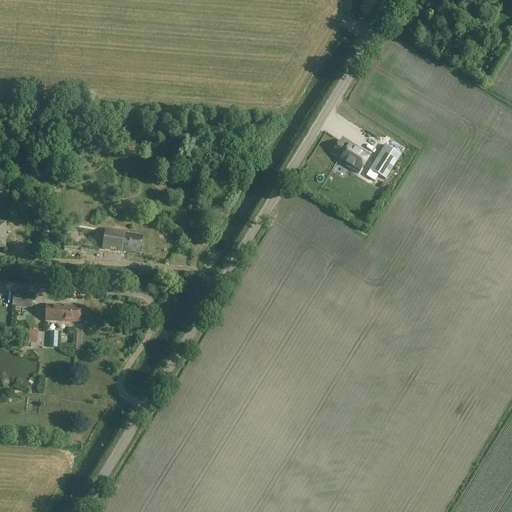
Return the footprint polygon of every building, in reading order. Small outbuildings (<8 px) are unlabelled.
[(340,159),(339,162),(359,174),(370,156),(350,144),(349,146),(340,141),(332,154),(340,159)] [(386,145),(371,169),(386,179),(402,155),(386,145)] [(140,253),(142,237),(126,234),(126,233),(105,230),(102,249),(121,251),(121,250),(140,253)] [(12,306),(20,306),(20,312),(27,313),(28,307),(32,307),(33,294),(13,293),(12,306)] [(46,305),(45,321),(79,322),(80,307),(68,306),(68,308),(64,308),(64,306),(46,305)] [(38,328),(30,330),(32,342),(41,340),(38,328)]
